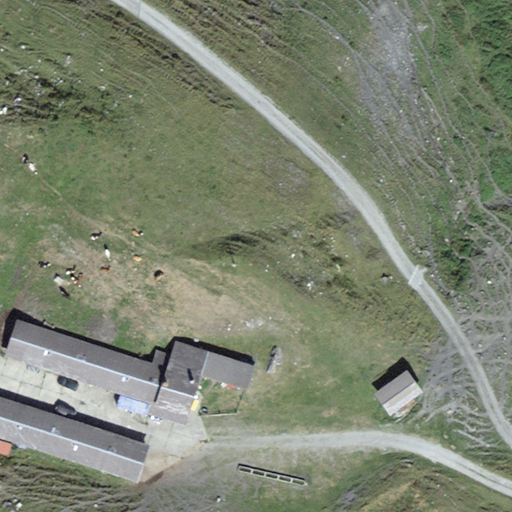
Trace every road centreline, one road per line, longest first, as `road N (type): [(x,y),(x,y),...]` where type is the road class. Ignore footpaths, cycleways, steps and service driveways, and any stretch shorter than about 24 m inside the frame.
road 1 (track): [(511,426),(338,171),(153,16),(123,0)]
road 2 (track): [(227,445),(271,399),(298,346),(251,312),(42,228),(0,228)]
road 3 (track): [(227,445),(372,433),(511,485)]
